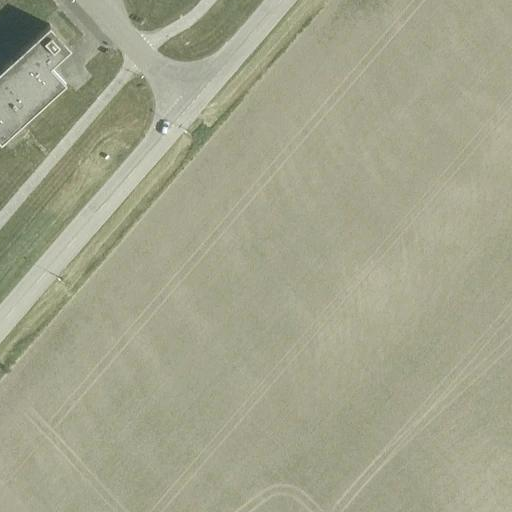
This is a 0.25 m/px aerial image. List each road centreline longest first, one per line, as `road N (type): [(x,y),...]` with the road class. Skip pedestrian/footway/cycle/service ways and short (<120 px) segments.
road 1 (tertiary): [(0,324),(190,105)]
road 2 (unclassified): [(190,105),(88,0)]
road 3 (tertiary): [(190,105),(282,0)]
